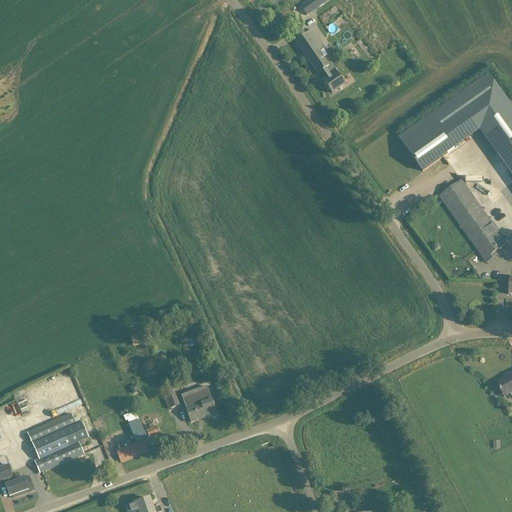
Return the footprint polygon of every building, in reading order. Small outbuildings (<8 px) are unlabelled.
[(329,0),(308,0),(300,6),(306,16),(329,0)] [(332,94),(340,88),(344,85),(335,72),(336,71),(331,64),(328,66),(319,52),(324,49),(311,30),(295,41),(318,74),(324,70),(330,78),(324,82),(332,94)] [(498,155),(511,145),(511,106),(488,73),(434,114),(457,147),(479,131),(498,155)] [(423,171),(457,147),(434,114),(400,138),(423,171)] [(511,145),(498,155),(511,175),(511,145)] [(502,235),(496,227),(463,180),(448,191),(440,196),(479,252),(485,260),(498,251),(508,244),(502,235)] [(511,396),(511,372),(507,375),(508,377),(497,383),(502,392),(505,398),(511,395),(511,396)] [(193,405),(185,407),(186,409),(188,414),(191,423),(199,420),(203,419),(203,418),(216,414),(213,404),(210,397),(210,396),(207,387),(189,393),(192,402),(193,405)] [(171,408),(179,405),(175,393),(167,396),(171,408)] [(34,462),(39,474),(84,455),(79,444),(89,439),(82,422),(76,425),(71,414),(26,433),(38,460),(34,462)] [(159,432),(148,437),(154,449),(165,444),(161,435),(159,432)] [(135,442),(115,451),(117,454),(121,463),(154,449),(148,437),(147,437),(145,438),(136,442),(135,442)] [(15,482),(9,466),(0,468),(0,481),(7,479),(8,483),(5,484),(10,497),(15,495),(16,497),(34,491),(29,477),(15,482)] [(362,491),(359,492),(349,493),(350,501),(364,499),(362,491)] [(161,511),(160,506),(153,508),(149,499),(136,503),(137,508),(131,510),(130,507),(125,509),(125,511),(161,511)]
